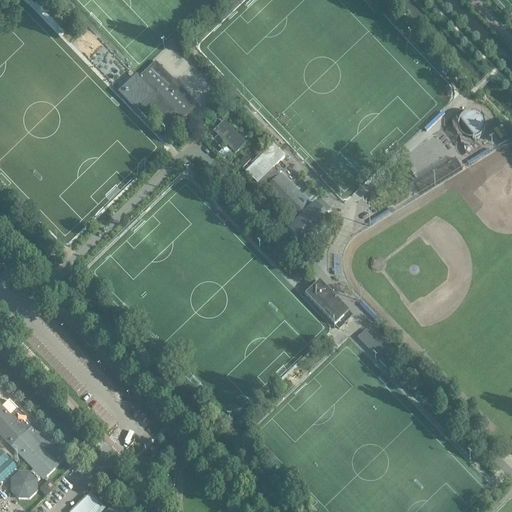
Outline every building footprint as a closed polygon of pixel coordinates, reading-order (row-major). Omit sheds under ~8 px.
[(202,21),(196,26),(201,32),(207,27),(202,21)] [(198,106),(156,62),(140,78),(139,78),(125,92),(125,93),(125,97),(138,111),(141,114),(146,110),(169,134),(198,106)] [(125,92),(139,78),(137,76),(118,94),(136,113),(138,111),(125,97),(125,93),(125,92)] [(213,80),(210,83),(213,86),(218,82),(215,78),(213,80)] [(227,107),(218,115),(222,120),(224,118),(231,111),(227,107)] [(481,116),(480,117),(480,116),(479,116),(478,116),(478,115),(477,115),(476,115),(476,114),(475,114),(474,114),(473,114),(472,114),(471,114),(470,114),(469,114),(468,114),(467,114),(467,115),(466,115),(465,115),(465,116),(464,116),(463,116),(463,117),(462,117),(462,118),(461,118),(461,119),(460,120),(460,121),(459,122),(459,123),(458,124),(458,125),(458,126),(458,127),(458,128),(458,129),(458,130),(458,131),(459,132),(459,133),(459,134),(460,134),(460,135),(461,135),(461,136),(461,137),(462,137),(463,138),(464,138),(464,139),(465,139),(466,140),(467,140),(468,140),(468,141),(469,141),(470,141),(471,141),(472,141),(473,141),(474,141),(475,141),(476,140),(477,140),(478,139),(479,139),(479,138),(480,138),(481,137),(482,136),(483,135),(483,134),(484,133),(484,132),(484,131),(485,131),(485,130),(485,129),(485,128),(485,127),(485,126),(485,125),(485,124),(484,123),(484,122),(485,121),(481,116)] [(477,144),(474,141),(473,141),(472,141),(471,141),(470,141),(469,141),(468,141),(468,140),(467,140),(466,140),(465,139),(464,139),(464,138),(463,138),(462,137),(461,137),(461,136),(461,135),(460,135),(460,134),(459,134),(459,133),(459,132),(458,131),(458,130),(458,129),(458,128),(458,127),(458,126),(458,125),(458,124),(459,123),(459,122),(456,118),(453,120),(453,121),(452,123),(452,125),(452,126),(453,127),(454,129),(452,130),(444,132),(451,141),(454,145),(459,137),(459,139),(460,141),(461,143),(462,144),(463,146),(464,147),(464,149),(464,150),(464,151),(465,152),(465,153),(469,158),(481,150),(477,144)] [(245,145),(224,123),(214,132),(235,154),(245,145)] [(314,207),(303,195),(302,197),(281,176),(280,177),(273,169),(285,157),(274,146),(254,166),(253,165),(245,173),(261,189),(262,188),(265,191),(264,192),(290,219),(289,224),(292,228),(289,231),(305,248),(331,222),(325,216),(326,215),(328,212),(325,209),(322,212),(315,206),(314,207)] [(326,291),(319,284),(306,296),(339,329),(352,316),(327,290),(326,291)] [(398,363),(367,331),(359,338),(380,360),(379,361),(389,372),(398,363)] [(380,360),(359,338),(358,340),(379,361),(380,360)] [(13,420),(0,406),(0,433),(8,442),(9,444),(34,470),(30,474),(19,474),(11,481),(11,492),(19,500),(30,500),(37,493),(38,482),(42,478),(44,481),(64,462),(66,460),(34,426),(26,434),(23,431),(24,430),(14,419),(13,420)] [(4,452),(0,455),(0,483),(18,467),(4,452)] [(47,498),(56,489),(53,485),(50,482),(40,491),(47,498)] [(108,511),(92,495),(73,511),(121,511),(115,505),(115,506),(108,511)]
